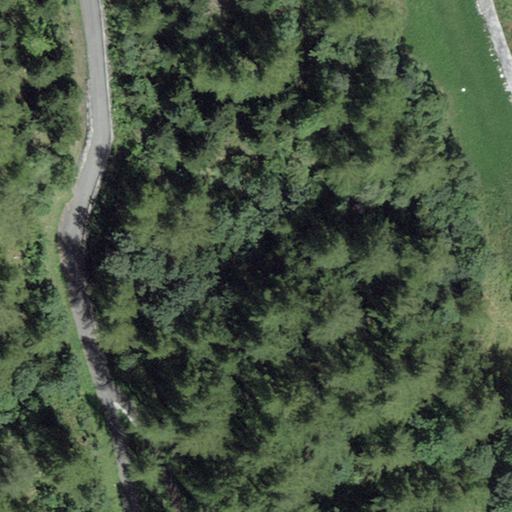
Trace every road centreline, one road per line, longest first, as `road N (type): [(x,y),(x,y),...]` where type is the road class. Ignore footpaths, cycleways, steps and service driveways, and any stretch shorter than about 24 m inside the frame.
road 1 (track): [(94,0),(110,127),(67,241),(132,511)]
road 2 (track): [(182,511),(95,358)]
road 3 (primary): [(461,0),(511,142)]
